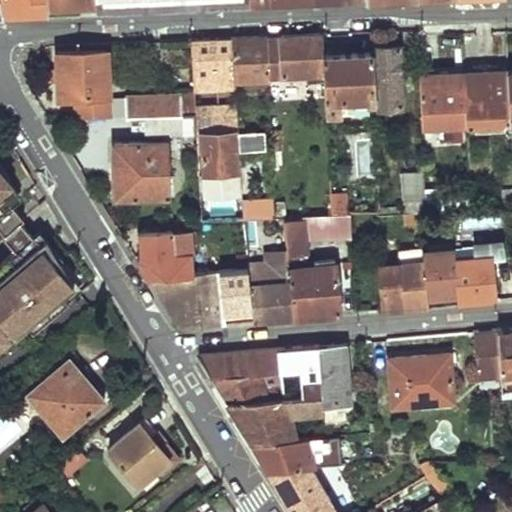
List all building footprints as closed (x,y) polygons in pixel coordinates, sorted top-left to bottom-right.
[(0,0),(0,8),(4,19),(48,16),(47,1),(47,0),(0,0)] [(322,33),(266,36),(268,74),(324,72),(323,54),(322,33)] [(266,36),(231,38),(234,80),(268,78),(268,74),(266,36)] [(190,39),(193,89),(235,87),(234,80),(231,38),(190,39)] [(376,45),(379,105),(401,103),(398,44),(376,45)] [(58,50),(58,96),(76,95),(76,117),(109,116),(107,50),(58,50)] [(324,72),(327,118),(340,117),(340,104),(335,100),(335,95),(369,94),(370,99),(374,99),(371,51),(323,54),(324,72)] [(464,72),(466,122),(511,121),(508,70),(464,72)] [(420,74),(423,123),(466,122),(464,72),(420,74)] [(182,94),(182,114),(195,114),(194,106),(193,93),(182,94)] [(126,96),(127,116),(137,115),(182,114),(182,94),(126,96)] [(244,216),(243,199),(236,104),(194,106),(195,114),(195,121),(201,120),(206,198),(201,198),(202,218),(244,216)] [(182,114),(137,115),(138,134),(196,133),(195,121),(195,114),(182,114)] [(265,146),(264,127),(241,128),(241,147),(265,146)] [(283,148),(282,128),(271,129),(272,148),(283,148)] [(120,164),(121,196),(170,193),(166,139),(111,142),(113,164),(120,164)] [(283,164),(283,148),(272,148),(273,163),(283,164)] [(0,215),(1,215),(11,226),(22,218),(25,215),(5,191),(11,184),(9,176),(0,160),(0,215)] [(404,167),(406,209),(418,208),(427,208),(425,166),(404,167)] [(275,197),(243,199),(244,216),(276,215),(275,197)] [(305,213),(305,218),(312,218),(313,224),(335,223),(334,211),(333,211),(305,213)] [(335,223),(335,237),(350,236),(349,211),(334,211),(335,223)] [(0,223),(6,231),(11,226),(1,215),(0,215),(0,223)] [(0,273),(40,240),(22,218),(11,226),(6,231),(4,232),(16,247),(0,260),(0,273)] [(288,248),(288,249),(307,247),(305,218),(286,219),(288,248)] [(135,257),(147,276),(194,271),(190,226),(137,230),(139,251),(135,257)] [(56,260),(40,240),(0,273),(0,343),(9,336),(5,332),(12,326),(16,330),(27,321),(32,327),(68,297),(63,290),(74,281),(59,257),(56,260)] [(454,257),(457,300),(481,298),(494,297),(491,254),(499,253),(499,242),(453,245),(453,248),(454,257)] [(422,259),(422,250),(421,247),(398,248),(399,261),(402,305),(426,303),(422,259)] [(288,248),(273,249),(274,250),(265,249),(266,258),(247,260),(248,264),(251,318),(271,316),(292,314),(288,261),(288,249),(288,248)] [(430,250),(430,259),(454,257),(453,248),(430,250)] [(422,259),(426,303),(448,301),(457,300),(454,257),(430,259),(430,250),(422,250),(422,259)] [(288,261),(292,314),(319,312),(338,310),(335,258),(288,261)] [(402,305),(399,261),(378,262),(381,306),(402,305)] [(147,276),(177,324),(217,321),(251,318),(248,264),(194,271),(147,276)] [(504,396),(511,395),(511,326),(511,327),(499,328),(503,373),(504,396)] [(479,375),(503,373),(499,328),(475,330),(479,375)] [(324,421),(346,420),(345,403),(352,403),(346,349),(335,350),(333,342),(323,343),(318,343),(322,393),(323,409),(324,421)] [(318,343),(277,346),(285,397),(299,395),(322,393),(318,343)] [(227,403),(285,397),(277,346),(238,350),(199,353),(197,357),(215,384),(227,403)] [(394,401),(452,396),(449,349),(390,354),(394,401)] [(47,373),(26,391),(61,434),(104,397),(73,361),(51,378),(47,373)] [(300,411),(323,409),(322,393),(299,395),(300,411)] [(252,441),(325,435),(325,429),(316,430),(314,420),(294,422),(293,414),(287,415),(285,397),(227,403),(242,425),(252,441)] [(148,416),(110,446),(138,480),(156,466),(161,472),(180,457),(167,440),(161,446),(152,434),(158,429),(159,429),(148,416)] [(167,440),(158,429),(152,434),(161,446),(167,440)] [(325,435),(252,441),(263,459),(269,471),(305,467),(321,465),(317,449),(332,448),(331,434),(325,435)] [(78,444),(64,456),(72,472),(89,458),(78,444)] [(337,463),(345,462),(344,455),(336,455),(336,456),(337,463)] [(336,456),(319,457),(321,465),(337,463),(336,456)] [(292,511),(355,511),(352,507),(343,511),(330,511),(305,467),(269,471),(292,511)] [(52,491),(27,511),(62,511),(66,509),(52,491)]
